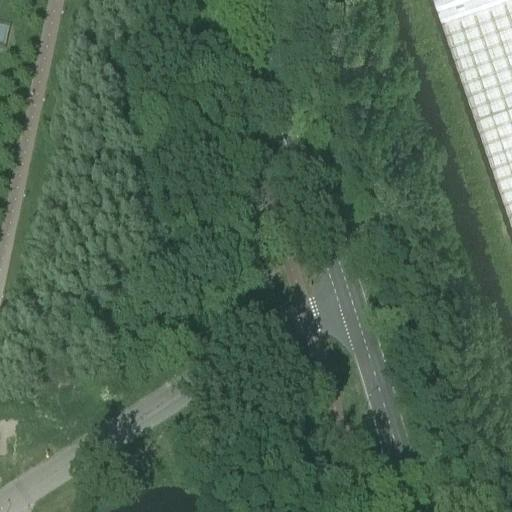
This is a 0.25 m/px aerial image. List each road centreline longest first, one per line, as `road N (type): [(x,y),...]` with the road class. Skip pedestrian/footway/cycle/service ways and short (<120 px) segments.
road 1 (unclassified): [(0,505),(301,315),(348,302)]
road 2 (unclassified): [(248,0),(348,302)]
road 3 (unclassified): [(348,302),(406,511)]
